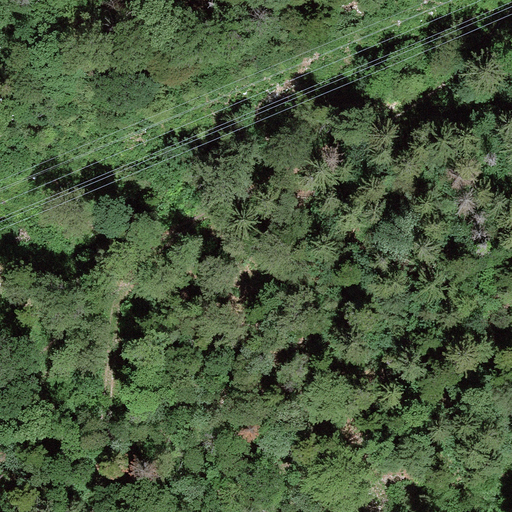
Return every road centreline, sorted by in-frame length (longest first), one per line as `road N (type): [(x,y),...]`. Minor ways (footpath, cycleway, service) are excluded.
road 1 (track): [(0,405),(21,366),(51,336),(119,290)]
road 2 (track): [(511,110),(387,115)]
